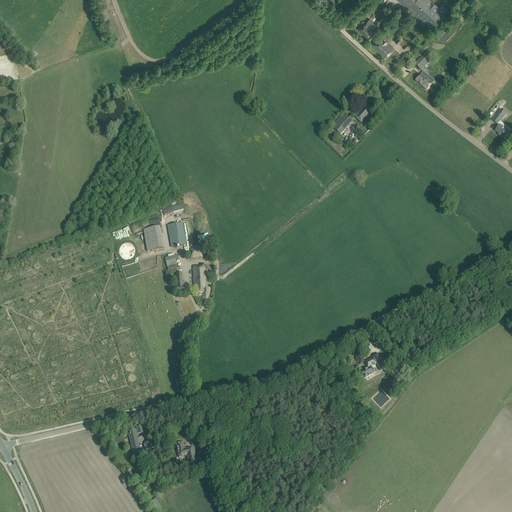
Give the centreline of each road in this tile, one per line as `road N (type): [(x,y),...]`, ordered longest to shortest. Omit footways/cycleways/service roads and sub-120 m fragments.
road 1 (unclassified): [(1,445),(269,381),(511,249)]
road 2 (track): [(210,278),(187,360),(191,396),(233,511)]
road 3 (unclassified): [(511,170),(326,16)]
